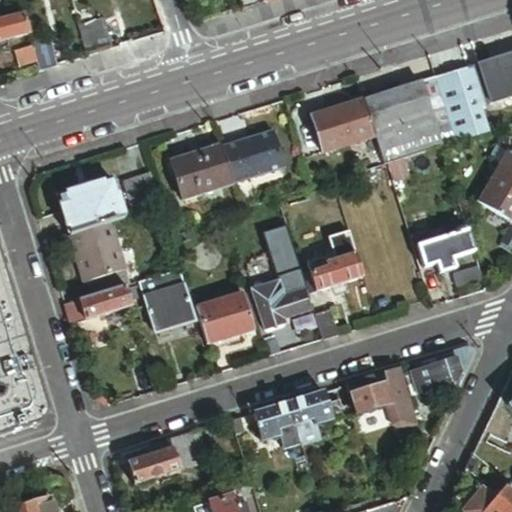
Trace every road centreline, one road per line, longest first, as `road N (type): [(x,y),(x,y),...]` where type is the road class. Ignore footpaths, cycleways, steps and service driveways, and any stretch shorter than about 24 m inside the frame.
road 1 (residential): [(511,312),(82,444)]
road 2 (residential): [(0,186),(82,444)]
road 3 (tertiary): [(405,8),(192,74)]
road 4 (tertiary): [(192,74),(0,131)]
road 5 (residential): [(511,336),(426,511)]
